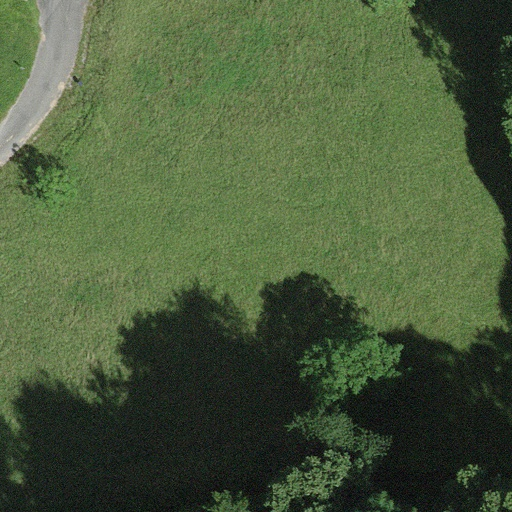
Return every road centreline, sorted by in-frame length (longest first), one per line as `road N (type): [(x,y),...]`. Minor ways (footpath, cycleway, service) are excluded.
road 1 (track): [(218,511),(511,497)]
road 2 (track): [(0,146),(41,86),(57,0)]
